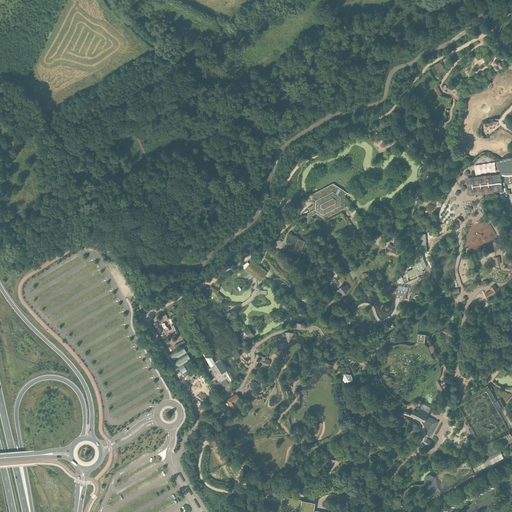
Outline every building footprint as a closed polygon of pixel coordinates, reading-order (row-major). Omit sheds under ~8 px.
[(494,58),(493,62),(494,64),(493,67),(495,70),(498,69),(499,67),(503,67),(504,64),(503,61),(499,61),(498,59),(496,58),(494,58)] [(446,72),(440,61),(434,65),(440,75),(446,72)] [(504,158),(503,159),(502,159),(501,160),(500,160),(499,161),(498,162),(498,164),(498,165),(498,167),(499,168),(500,169),(501,170),(500,172),(499,173),(500,173),(502,184),(511,182),(511,156),(511,157),(510,157),(508,157),(506,158),(504,158)] [(497,190),(501,189),(499,175),(491,176),(491,175),(467,179),(469,195),(484,193),(485,192),(493,191),(493,190),(497,190)] [(333,183),(311,194),(317,198),(315,200),(315,202),(313,202),(313,205),(308,207),(310,211),(307,212),(307,217),(307,223),(312,220),(312,219),(312,215),(316,214),(345,206),(345,194),(348,193),(333,183)] [(415,185),(409,189),(411,193),(414,191),(414,192),(418,189),(417,189),(419,187),(417,183),(415,185)] [(455,222),(460,226),(465,221),(460,217),(455,222)] [(417,235),(417,244),(425,243),(425,234),(417,235)] [(305,242),(297,239),(294,248),(296,248),(302,251),(305,242)] [(252,261),(246,269),(251,273),(254,275),(255,276),(257,277),(258,278),(261,281),(265,275),(267,273),(266,272),(262,268),(259,266),(252,261)] [(420,267),(407,272),(409,277),(422,272),(420,267)] [(488,298),(501,292),(496,284),(491,287),(492,290),(485,293),(488,298)] [(409,287),(399,285),(395,297),(406,300),(409,287)] [(202,295),(208,298),(211,299),(220,305),(221,303),(222,302),(223,300),(224,299),(218,292),(218,291),(211,286),(207,292),(205,290),(202,295)] [(151,319),(169,352),(174,349),(162,328),(166,326),(165,324),(166,323),(165,320),(167,319),(163,312),(151,319)] [(174,333),(179,330),(176,323),(171,325),(174,333)] [(249,327),(248,326),(246,327),(242,330),(241,331),(238,333),(243,340),(245,339),(248,337),(253,334),(253,333),(252,332),(249,327)] [(445,327),(443,331),(451,335),(452,334),(453,332),(445,327)] [(287,338),(288,342),(290,338),(293,332),(289,330),(285,332),(287,338)] [(425,333),(418,333),(417,340),(419,341),(425,341),(426,340),(425,333)] [(233,353),(236,357),(238,356),(239,355),(240,355),(237,351),(234,345),(232,346),(230,347),(233,353)] [(183,347),(170,355),(174,361),(186,353),(183,347)] [(209,368),(214,365),(207,353),(202,356),(209,368)] [(259,355),(256,354),(253,367),(255,367),(268,371),(271,361),(265,359),(266,357),(259,355)] [(186,356),(174,362),(176,366),(188,359),(186,356)] [(188,359),(177,366),(179,370),(190,363),(188,359)] [(220,395),(234,387),(230,380),(226,374),(228,373),(226,371),(227,370),(221,361),(214,365),(209,368),(215,376),(218,382),(214,384),(220,395)] [(504,362),(497,374),(502,377),(509,365),(504,362)] [(352,378),(351,374),(344,374),(342,380),(347,384),(353,380),(352,378)] [(445,392),(450,389),(445,380),(440,383),(445,392)] [(471,391),(473,396),(486,389),(494,402),(496,401),(487,385),(475,392),(473,390),(472,390),(471,391)] [(261,394),(252,396),(254,404),(264,401),(261,394)] [(235,397),(228,401),(232,407),(237,405),(236,403),(236,402),(238,401),(239,400),(236,396),(235,397)] [(496,401),(494,402),(498,411),(505,407),(504,405),(500,399),(496,401)] [(422,404),(420,409),(428,413),(431,408),(422,404)] [(436,423),(427,418),(429,414),(428,413),(420,409),(418,413),(413,411),(410,416),(424,423),(425,421),(432,425),(427,435),(429,436),(436,423)] [(511,434),(510,432),(500,437),(505,446),(506,448),(511,444),(511,434)] [(482,447),(487,456),(489,458),(501,451),(500,449),(495,440),(482,447)] [(505,455),(503,452),(474,468),(476,471),(505,455)] [(424,483),(426,485),(431,489),(438,485),(437,478),(436,476),(434,475),(430,472),(424,475),(424,483)] [(386,483),(384,482),(381,495),(383,499),(402,504),(403,501),(401,500),(399,500),(400,499),(386,495),(388,484),(386,483)] [(312,511),(313,510),(314,506),(311,506),(311,504),(306,504),(301,503),(301,500),(287,498),(286,502),(285,505),(300,508),(299,511),(312,511)]
